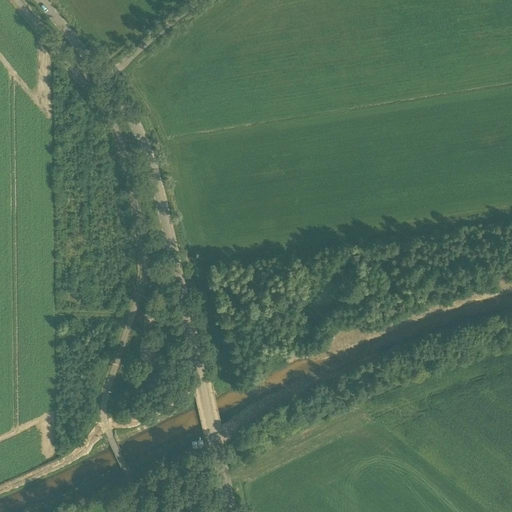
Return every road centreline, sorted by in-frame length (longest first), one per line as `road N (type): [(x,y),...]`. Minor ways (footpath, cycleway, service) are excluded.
road 1 (tertiary): [(232,511),(152,171),(139,133),(103,78)]
road 2 (unclassified): [(103,78),(204,0)]
